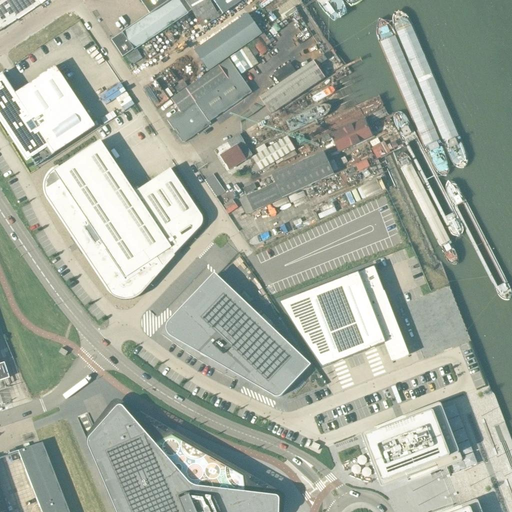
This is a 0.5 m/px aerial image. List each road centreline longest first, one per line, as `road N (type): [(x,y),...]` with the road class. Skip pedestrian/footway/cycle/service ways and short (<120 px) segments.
road 1 (unclassified): [(74,0),(223,221)]
road 2 (unclassified): [(460,350),(473,384),(457,391),(327,440),(282,419)]
road 3 (unclassified): [(124,325),(86,285),(0,144)]
road 4 (secondary): [(293,454),(198,414),(103,347)]
road 5 (unclassified): [(282,419),(460,350)]
road 6 (unclassified): [(124,325),(183,370),(282,419)]
road 7 (secondary): [(103,347),(61,301),(0,209)]
road 8 (unknown): [(177,153),(247,100),(289,46)]
road 9 (unclassified): [(124,325),(223,221)]
